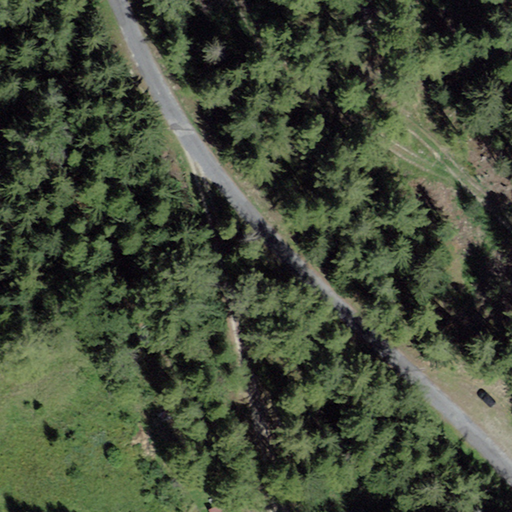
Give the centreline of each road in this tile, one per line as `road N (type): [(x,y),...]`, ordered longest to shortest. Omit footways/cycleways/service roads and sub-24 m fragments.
road 1 (unclassified): [(117,0),(160,95),(258,226),(511,477)]
road 2 (track): [(209,164),(202,182),(210,228),(256,389),(278,511)]
